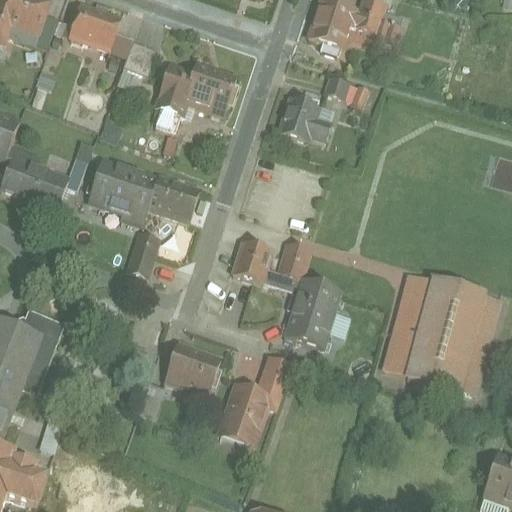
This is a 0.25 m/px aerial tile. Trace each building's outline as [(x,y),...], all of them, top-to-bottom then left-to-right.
[(25,0),(0,0),(0,48),(8,52),(15,30),(43,39),(53,10),(25,0)] [(394,0),(364,0),(362,5),(374,9),(366,34),(382,39),(394,0)] [(357,13),(322,2),(309,43),(326,49),(344,55),(357,13)] [(125,24),(83,9),(75,30),(71,43),(113,58),(125,24)] [(71,43),(75,30),(61,25),(56,38),(71,43)] [(159,54),(135,46),(126,72),(145,79),(150,80),(159,54)] [(344,55),(326,49),(323,58),(341,64),(344,55)] [(118,75),(121,64),(113,62),(110,73),(118,75)] [(242,84),(199,68),(196,77),(173,69),(158,112),(164,114),(185,121),(188,112),(227,126),(242,84)] [(138,96),(145,79),(126,72),(119,89),(138,96)] [(361,90),(329,82),(324,99),(356,108),(361,90)] [(324,111),(290,101),(279,139),(312,149),(313,146),(329,150),(335,130),(319,126),(324,111)] [(185,121),(164,114),(157,133),(178,140),(185,121)] [(0,118),(0,166),(8,169),(10,163),(23,127),(0,118)] [(182,145),(169,140),(163,157),(176,161),(182,145)] [(66,185),(72,188),(81,190),(96,151),(82,146),(66,185)] [(66,185),(10,163),(8,169),(0,190),(0,194),(17,201),(15,206),(58,223),(72,188),(66,185)] [(161,187),(105,167),(90,209),(147,229),(151,217),(161,187)] [(161,187),(151,217),(193,232),(206,193),(164,179),(161,187)] [(139,237),(126,275),(148,282),(161,245),(139,237)] [(275,259),(244,248),(232,282),(264,293),(266,285),(271,272),(275,259)] [(279,280),(302,287),(303,283),(311,255),(288,249),(281,275),(279,280)] [(281,275),(271,272),(266,285),(300,295),(302,287),(279,280),(281,275)] [(493,298),(435,282),(434,285),(410,278),(383,375),(464,398),(493,298)] [(351,297),(303,283),(302,287),(300,295),(286,342),(334,356),(351,297)] [(24,332),(0,323),(0,440),(10,444),(29,396),(40,400),(67,329),(31,316),(24,332)] [(226,362),(182,346),(166,390),(210,405),(226,362)] [(140,364),(120,357),(113,379),(132,386),(140,364)] [(272,360),(259,393),(278,399),(287,403),(299,370),(272,360)] [(259,393),(237,384),(218,435),(259,451),(278,399),(259,393)] [(406,404),(377,395),(366,430),(395,439),(406,404)] [(75,421),(52,412),(39,449),(62,458),(75,421)] [(0,511),(9,511),(13,500),(43,510),(55,476),(43,472),(44,468),(21,460),(23,455),(0,447),(0,511)] [(511,462),(500,459),(486,503),(511,511),(511,462)] [(511,511),(486,503),(482,511),(511,511)]
